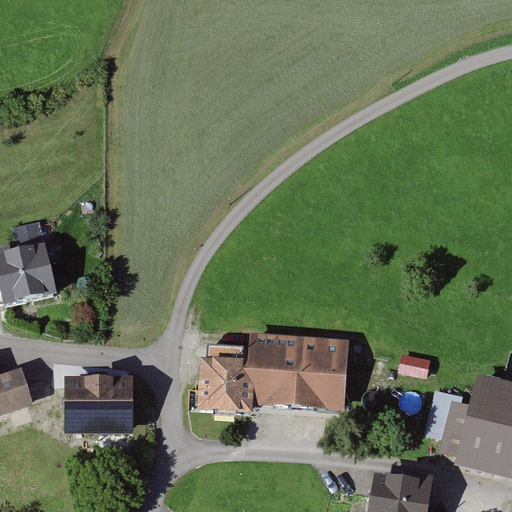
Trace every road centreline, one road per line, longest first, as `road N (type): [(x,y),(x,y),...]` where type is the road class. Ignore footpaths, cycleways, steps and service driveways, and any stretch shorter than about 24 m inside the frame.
road 1 (residential): [(444,477),(163,451)]
road 2 (residential): [(163,451),(173,362),(121,363),(0,334)]
